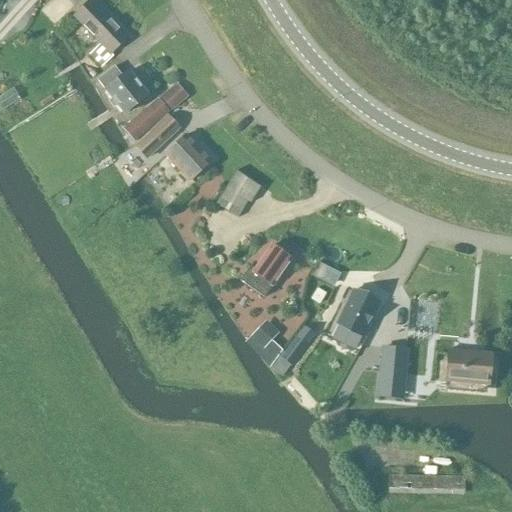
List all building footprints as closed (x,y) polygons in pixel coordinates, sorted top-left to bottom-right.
[(88,55),(101,67),(112,57),(110,55),(128,38),(91,0),(74,17),(101,44),(88,55)] [(104,90),(124,116),(149,97),(129,71),(122,76),(114,66),(98,79),(105,89),(104,90)] [(160,98),(171,111),(187,98),(176,85),(160,98)] [(0,97),(0,113),(20,101),(14,90),(0,97)] [(124,128),(136,142),(148,131),(169,113),(158,99),(124,128)] [(167,117),(134,149),(146,161),(178,128),(167,117)] [(164,155),(190,183),(211,163),(186,136),(164,155)] [(236,171),(226,189),(248,202),(251,204),(260,188),(236,171)] [(248,202),(226,189),(225,189),(216,205),(238,219),(248,202)] [(250,287),(264,297),(271,287),(272,287),(291,260),(272,246),(255,270),(249,267),(239,281),(250,287)] [(317,289),(311,299),(319,304),(325,294),(324,293),(317,289)] [(352,290),(336,325),(362,337),(378,302),(352,290)] [(265,321),(250,337),(275,360),(282,350),(271,340),(278,334),(265,321)] [(302,327),(279,357),(290,365),(312,335),(302,327)] [(445,382),(488,385),(491,353),(448,349),(447,355),(445,382)] [(383,352),(380,380),(403,382),(405,354),(383,352)] [(388,492),(388,494),(464,495),(464,477),(410,477),(388,476),(388,492)]
